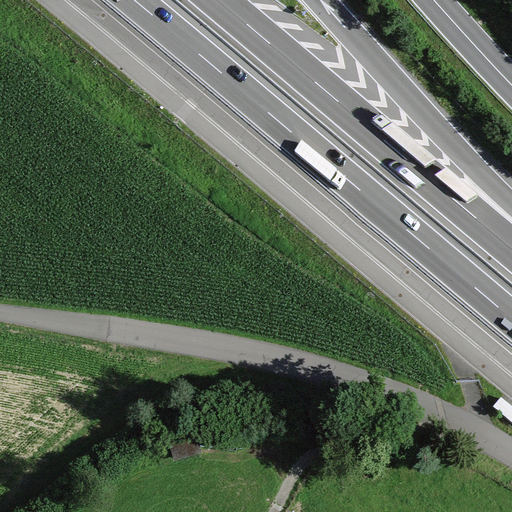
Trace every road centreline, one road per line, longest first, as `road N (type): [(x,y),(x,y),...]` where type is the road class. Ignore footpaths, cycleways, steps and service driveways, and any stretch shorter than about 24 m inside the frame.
road 1 (unclassified): [(511,450),(367,380),(227,347),(0,315)]
road 2 (motorway): [(131,0),(511,317)]
road 3 (motorway): [(511,249),(215,0)]
road 4 (motorway): [(511,200),(323,0)]
road 5 (track): [(459,422),(339,445),(291,485),(279,511)]
